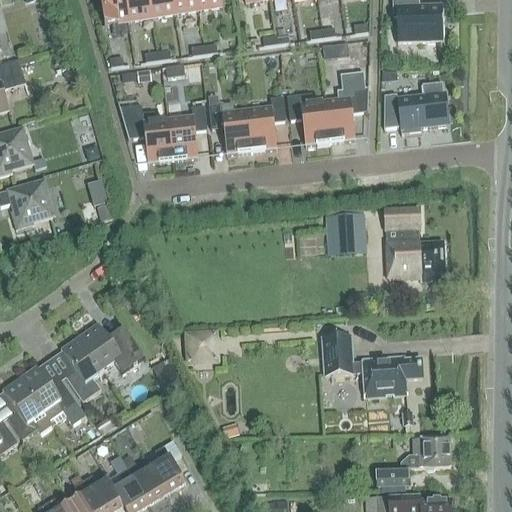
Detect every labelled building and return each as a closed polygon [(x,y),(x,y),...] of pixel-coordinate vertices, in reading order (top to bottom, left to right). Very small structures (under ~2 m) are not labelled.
[(99,0),(104,29),(128,25),(123,0),(99,0)] [(151,21),(147,0),(123,0),(128,25),(151,21)] [(174,18),(171,0),(147,0),(151,21),(174,18)] [(197,14),(195,0),(171,0),(174,18),(197,14)] [(195,0),(197,14),(221,10),(219,0),(195,0)] [(418,0),(391,0),(392,22),(396,22),(396,46),(443,45),(442,9),(419,10),(418,0)] [(367,36),(366,27),(353,29),(354,38),(367,36)] [(321,33),(322,42),(335,41),(334,31),(321,33)] [(310,44),(322,42),(321,33),(308,35),(310,44)] [(275,40),(276,49),(289,47),(287,38),(275,40)] [(263,50),(276,49),(275,40),(262,42),(263,50)] [(203,49),(204,59),(217,57),(216,48),(203,49)] [(330,49),(323,49),(323,50),(325,62),(337,60),(335,48),(330,49)] [(191,60),(204,59),(203,49),(190,51),(191,60)] [(170,55),(157,56),(158,65),(170,64),(170,55)] [(158,65),(157,56),(144,57),(145,66),(158,65)] [(33,58),(17,63),(19,69),(35,65),(33,58)] [(123,70),(122,61),(109,63),(110,72),(123,70)] [(2,94),(24,88),(19,69),(17,63),(0,67),(0,116),(8,114),(2,94)] [(167,81),(184,79),(182,69),(166,71),(167,81)] [(136,75),(136,76),(138,86),(151,85),(149,74),(149,73),(136,75)] [(382,76),(382,85),(390,85),(395,80),(395,76),(382,76)] [(384,100),(383,133),(400,131),(400,139),(421,137),(421,131),(427,131),(427,132),(446,130),(446,134),(447,134),(442,87),(421,89),(423,100),(397,103),(396,98),(384,100)] [(325,105),(330,147),(355,144),(352,118),(367,116),(368,91),(348,94),(349,102),(325,105)] [(304,150),(330,147),(325,105),(312,106),(311,98),(286,101),(289,125),(301,123),(304,150)] [(217,99),(208,100),(209,109),(218,108),(217,99)] [(246,114),(251,156),(276,153),(273,126),(285,125),(282,101),(270,103),(271,111),(246,114)] [(226,159),(251,156),(246,114),(222,116),(221,108),(218,108),(209,109),(208,110),(210,134),(223,132),(226,159)] [(147,168),(172,165),(167,123),(155,124),(154,116),(142,117),(141,109),(118,112),(128,143),(144,141),(147,168)] [(167,123),(172,165),(197,162),(194,135),(207,134),(204,110),(191,112),(192,120),(167,123)] [(11,174),(32,168),(22,132),(0,137),(0,179),(11,177),(11,174)] [(86,155),(88,162),(98,159),(95,148),(88,150),(86,155)] [(32,164),(35,172),(45,169),(43,161),(32,164)] [(32,226),(53,220),(43,184),(0,196),(0,210),(11,207),(13,216),(10,216),(15,234),(33,229),(32,226)] [(96,212),(100,226),(101,227),(115,223),(114,222),(110,208),(96,212)] [(384,235),(420,233),(419,211),(383,213),(384,235)] [(366,258),(364,219),(325,221),(327,260),(366,258)] [(443,277),(444,277),(443,246),(419,247),(419,243),(385,244),(387,283),(420,282),(420,278),(428,277),(429,285),(444,284),(443,277)] [(145,302),(139,294),(131,300),(135,304),(140,305),(144,303),(145,302)] [(79,341),(103,375),(113,368),(121,379),(139,366),(122,342),(112,349),(97,328),(79,341)] [(214,336),(188,337),(189,365),(215,364),(214,336)] [(364,401),(406,399),(405,383),(422,382),(420,362),(403,364),(403,361),(362,363),(362,367),(352,367),(350,340),(321,342),(324,380),(353,378),(353,377),(363,377),(364,401)] [(92,382),(103,375),(79,341),(60,353),(75,375),(65,382),(82,406),(100,394),(92,382)] [(183,389),(169,362),(152,371),(166,398),(183,389)] [(63,417),(71,429),(85,420),(61,385),(51,392),(36,370),(19,382),(49,426),(50,426),(63,417)] [(7,422),(21,443),(37,433),(40,438),(52,430),(50,426),(49,426),(19,382),(2,394),(16,415),(7,422)] [(411,417),(403,417),(404,429),(412,428),(411,417)] [(115,429),(109,420),(95,429),(101,438),(115,429)] [(0,458),(17,447),(2,425),(0,426),(0,458)] [(235,426),(222,430),(225,440),(238,436),(235,426)] [(376,489),(408,489),(408,472),(450,471),(449,441),(412,442),(413,459),(408,459),(399,467),(400,472),(375,472),(376,489)] [(163,450),(154,456),(160,465),(150,471),(166,498),(185,486),(178,474),(187,469),(172,445),(163,450)] [(118,460),(109,466),(117,478),(126,473),(121,465),(118,460)] [(130,460),(121,465),(126,473),(134,467),(130,460)] [(126,473),(147,509),(166,498),(150,471),(140,477),(134,467),(126,473)] [(123,510),(122,510),(123,511),(141,511),(147,509),(126,473),(117,478),(123,488),(113,494),(123,510)] [(118,511),(122,510),(123,510),(113,494),(107,483),(97,490),(91,480),(82,485),(98,511),(118,511)] [(250,498),(267,498),(267,483),(250,484),(250,498)] [(70,506),(73,511),(98,511),(82,485),(73,490),(79,500),(70,506)] [(450,511),(451,503),(419,504),(419,500),(389,500),(388,511),(450,511)] [(375,511),(376,501),(365,501),(365,511),(375,511)] [(48,511),(73,511),(70,506),(60,511),(54,502),(45,507),(48,511)]
